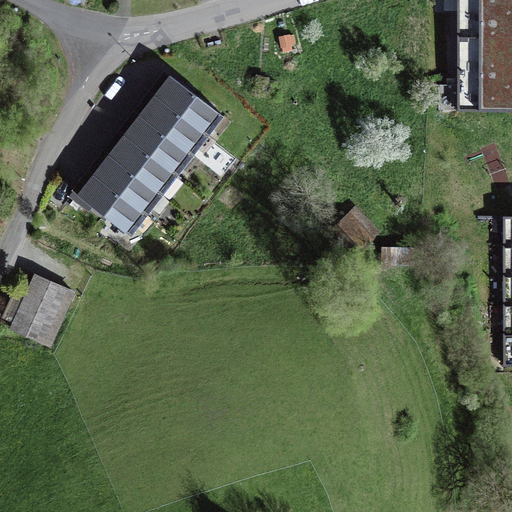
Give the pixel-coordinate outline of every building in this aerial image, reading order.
[(511,0),(457,0),(457,110),(511,110),(511,0)] [(170,75),(154,95),(202,132),(218,111),(170,75)] [(268,79),(256,76),(252,95),(264,98),(268,79)] [(154,95),(139,115),(187,152),(202,132),(154,95)] [(139,115),(124,135),(171,171),(187,152),(139,115)] [(124,135),(108,155),(156,191),(171,171),(124,135)] [(108,155),(93,175),(141,211),(156,191),(108,155)] [(93,175),(78,194),(126,231),(141,211),(93,175)] [(511,216),(503,216),(502,365),(511,364),(511,216)] [(345,220),(333,233),(357,255),(369,241),(345,220)] [(73,292),(35,275),(26,294),(15,290),(3,316),(13,321),(10,328),(49,346),(73,292)]
